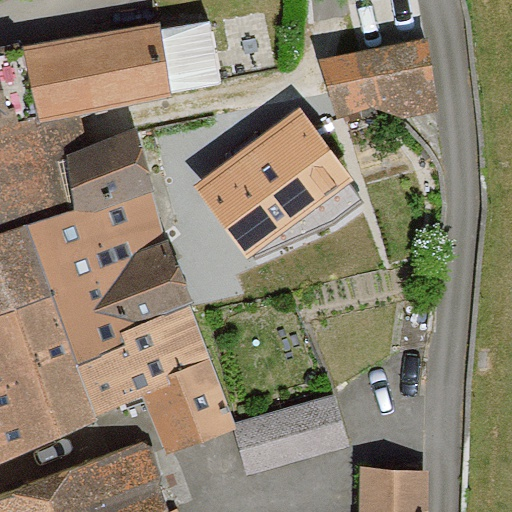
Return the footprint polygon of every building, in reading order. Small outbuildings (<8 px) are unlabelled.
[(0,46),(0,51),(33,141),(128,128),(160,103),(227,87),(207,7),(0,46)] [(315,123),(420,115),(414,32),(308,40),(315,123)] [(0,146),(33,141),(0,51),(0,146)] [(233,259),(334,178),(274,105),(174,186),(233,259)] [(0,220),(50,212),(143,189),(128,128),(33,141),(0,146),(0,220)] [(64,281),(97,323),(178,297),(143,189),(50,212),(64,281)] [(0,306),(64,281),(50,212),(0,220),(0,306)] [(97,323),(64,281),(0,306),(0,450),(65,417),(47,363),(103,340),(97,323)] [(65,417),(132,389),(161,448),(227,422),(199,357),(178,297),(97,323),(103,340),(47,363),(65,417)] [(247,480),(352,448),(334,392),(230,424),(247,480)] [(0,511),(155,511),(131,443),(21,475),(0,484),(0,511)] [(354,511),(423,511),(427,467),(358,463),(354,511)]
